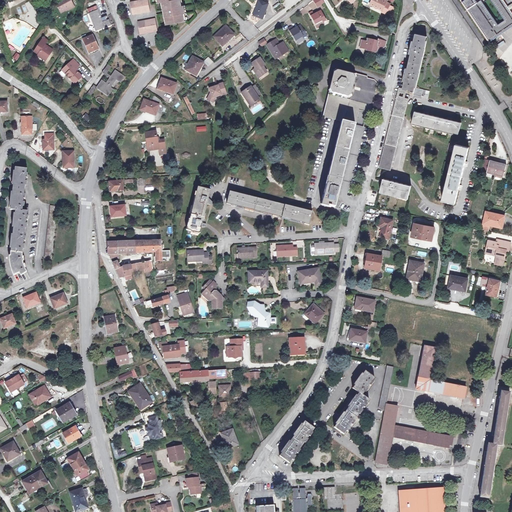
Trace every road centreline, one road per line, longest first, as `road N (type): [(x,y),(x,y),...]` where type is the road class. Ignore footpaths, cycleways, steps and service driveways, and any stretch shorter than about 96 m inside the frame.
road 1 (unclassified): [(426,11),(404,31),(326,362),(249,475)]
road 2 (unclassified): [(88,190),(103,254),(235,492)]
road 3 (unclassified): [(472,468),(249,475)]
road 4 (unclassified): [(472,468),(511,299)]
road 5 (unclassified): [(511,145),(426,11)]
road 6 (unclassified): [(86,369),(116,511)]
road 7 (unclassified): [(98,159),(52,105),(0,72)]
road 8 (unknown): [(342,233),(339,218),(316,198),(329,122)]
